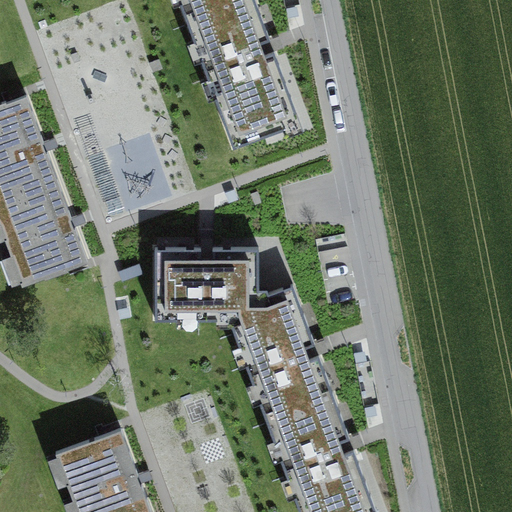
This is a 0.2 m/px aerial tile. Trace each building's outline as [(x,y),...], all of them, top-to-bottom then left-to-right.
[(257,13),(252,0),(177,0),(191,37),(257,13)] [(257,13),(191,37),(233,153),(298,128),(257,13)] [(0,198),(60,177),(32,100),(0,111),(0,198)] [(90,263),(60,177),(0,198),(0,216),(2,224),(0,224),(0,233),(4,245),(12,242),(18,257),(11,260),(21,287),(90,263)] [(262,300),(262,252),(154,254),(155,327),(231,327),(262,300)] [(268,429),(333,403),(292,290),(262,300),(231,327),(268,429)] [(372,511),(333,403),(268,429),(298,511),(372,511)] [(151,511),(122,435),(52,461),(63,491),(70,488),(75,503),(69,505),(71,511),(151,511)]
